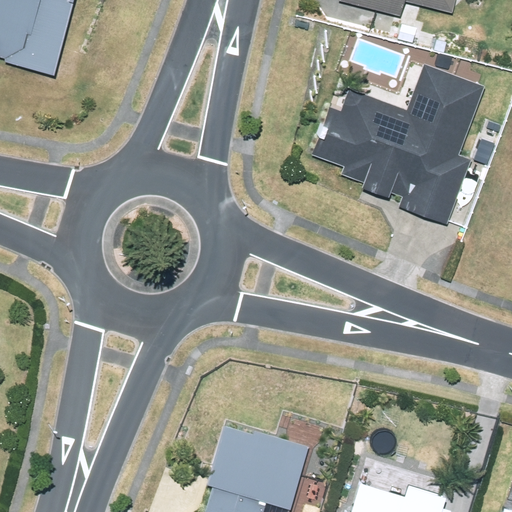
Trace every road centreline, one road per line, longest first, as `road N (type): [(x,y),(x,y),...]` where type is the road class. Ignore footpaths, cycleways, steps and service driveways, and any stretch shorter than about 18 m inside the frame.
road 1 (residential): [(511,357),(203,298)]
road 2 (residential): [(224,227),(511,353)]
road 3 (tertiary): [(50,511),(96,291)]
road 4 (tertiary): [(173,314),(91,511)]
road 5 (tertiary): [(242,0),(213,161),(214,204)]
road 6 (tertiary): [(129,175),(202,0)]
